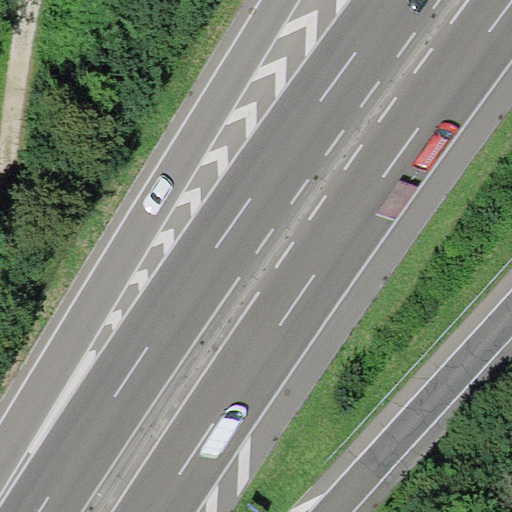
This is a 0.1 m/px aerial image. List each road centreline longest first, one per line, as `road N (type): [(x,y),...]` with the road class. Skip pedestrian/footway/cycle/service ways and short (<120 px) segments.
road 1 (motorway): [(398,0),(27,511)]
road 2 (motorway): [(154,511),(332,237),(511,5)]
road 3 (motorway): [(283,0),(0,425)]
road 4 (motorway): [(341,511),(511,321)]
road 5 (track): [(41,0),(0,160)]
